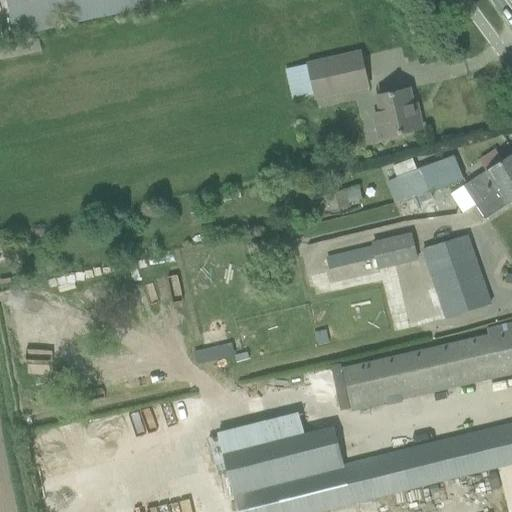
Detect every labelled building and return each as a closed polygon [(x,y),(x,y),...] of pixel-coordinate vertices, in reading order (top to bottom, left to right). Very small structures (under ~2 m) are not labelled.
[(6,0),(13,36),(51,28),(129,13),(126,0),(6,0)] [(360,52),(306,65),(314,99),(368,86),(360,52)] [(409,89),(389,94),(389,92),(375,96),(379,112),(372,113),(378,140),(402,134),(421,129),(418,113),(414,114),(409,89)] [(463,186),(449,195),(460,213),(474,205),(473,203),(511,177),(511,154),(497,164),(472,180),(463,186)] [(417,171),(399,178),(407,200),(464,179),(456,157),(417,171)] [(511,177),(473,203),(474,205),(484,220),(511,201),(511,177)] [(350,207),(349,203),(345,190),(334,193),(339,210),(350,207)] [(460,237),(421,250),(445,320),(491,305),(467,235),(460,237)] [(418,262),(412,238),(326,258),(329,271),(377,260),(380,271),(418,262)] [(340,364),(331,366),(341,411),(350,409),(350,412),(511,374),(511,323),(486,329),(487,335),(342,369),(340,364)] [(193,349),(195,362),(233,357),(231,345),(193,349)] [(331,432),(223,459),(236,511),(316,511),(379,497),(497,468),(507,511),(511,511),(511,424),(340,467),(331,432)]
